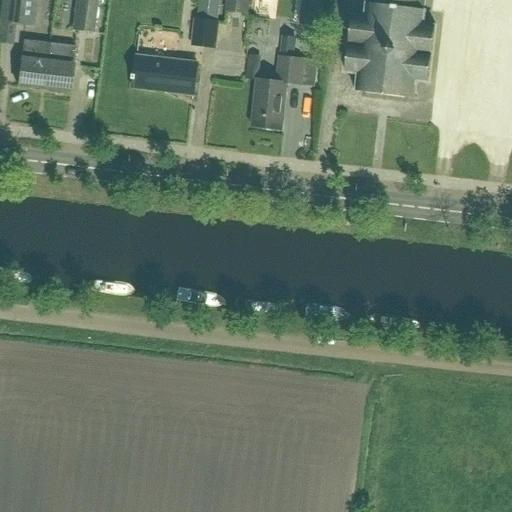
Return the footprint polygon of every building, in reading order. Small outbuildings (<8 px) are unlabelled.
[(1,0),(0,17),(0,22),(20,25),(22,0),(1,0)] [(199,0),(198,20),(217,22),(219,0),(199,0)] [(227,0),(225,13),(249,15),(250,0),(227,0)] [(369,0),(368,6),(366,6),(364,19),(352,18),(345,76),(358,77),(355,94),(414,101),(416,84),(428,85),(435,28),(422,27),(424,13),(422,13),(423,0),(369,0)] [(92,33),(96,5),(80,3),(76,31),(92,33)] [(194,20),(191,47),(217,50),(220,22),(217,22),(198,20),(194,20)] [(20,60),(16,88),(42,91),(48,46),(22,42),(20,60)] [(48,46),(42,91),(68,94),(73,49),(48,46)] [(287,85),(302,86),(306,59),(280,56),(277,82),(260,80),(263,58),(250,56),(247,80),(257,81),(252,128),(281,131),(287,85)] [(198,66),(137,59),(133,91),(194,98),(198,66)] [(320,61),(306,59),(302,86),(316,88),(320,61)]
